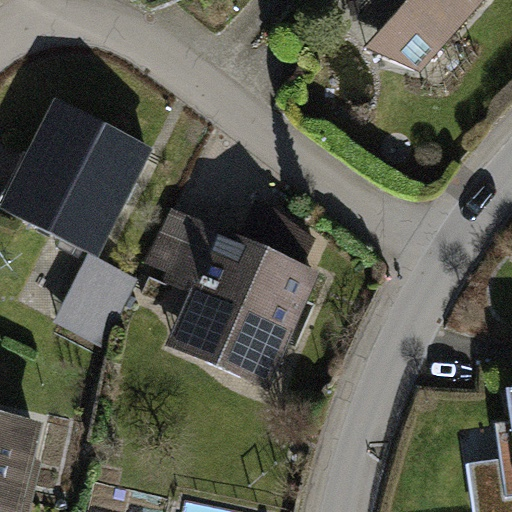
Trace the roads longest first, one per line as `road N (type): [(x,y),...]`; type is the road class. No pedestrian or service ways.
road 1 (residential): [(0,41),(35,23),(74,18),(119,29),(446,263)]
road 2 (residential): [(446,263),(377,388),(342,511)]
